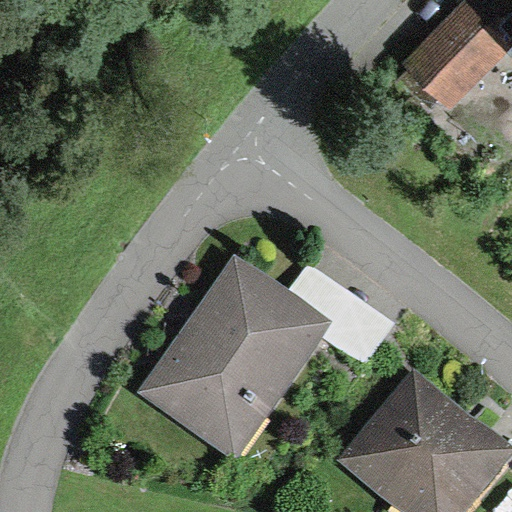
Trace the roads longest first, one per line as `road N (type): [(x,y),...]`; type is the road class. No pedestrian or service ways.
road 1 (residential): [(235,147),(118,281),(27,452),(13,511)]
road 2 (residential): [(511,367),(443,299),(235,147)]
road 3 (residential): [(363,0),(235,147)]
